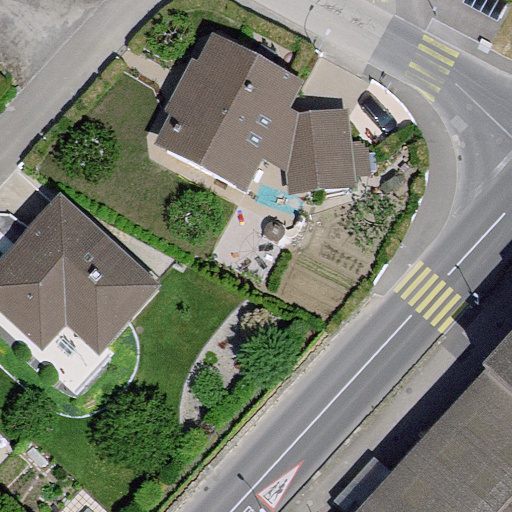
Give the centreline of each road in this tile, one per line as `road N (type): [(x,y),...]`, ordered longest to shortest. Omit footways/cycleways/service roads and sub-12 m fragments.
road 1 (primary): [(230,511),(511,206)]
road 2 (residential): [(511,120),(295,0)]
